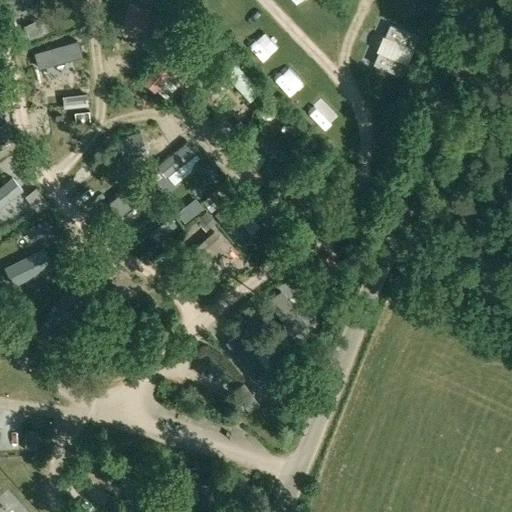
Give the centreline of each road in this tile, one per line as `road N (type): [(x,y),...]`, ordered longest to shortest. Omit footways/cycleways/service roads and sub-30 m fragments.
road 1 (unclassified): [(281,511),(484,0)]
road 2 (track): [(511,308),(384,250)]
